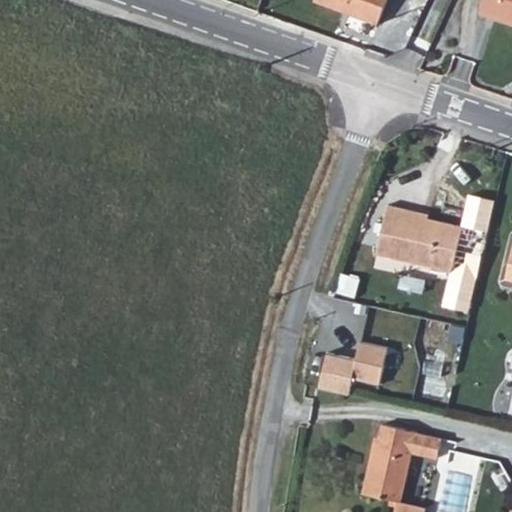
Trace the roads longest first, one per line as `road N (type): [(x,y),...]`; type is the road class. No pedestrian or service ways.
road 1 (unclassified): [(261,511),(304,301),(383,83)]
road 2 (residential): [(383,83),(145,0)]
road 3 (residential): [(511,125),(383,83)]
